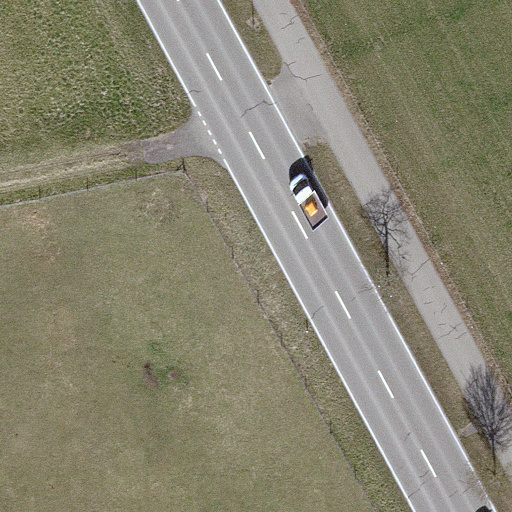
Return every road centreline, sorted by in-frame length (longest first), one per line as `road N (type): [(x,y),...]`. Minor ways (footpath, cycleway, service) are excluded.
road 1 (secondary): [(452,511),(176,0)]
road 2 (track): [(318,96),(249,132),(0,182)]
